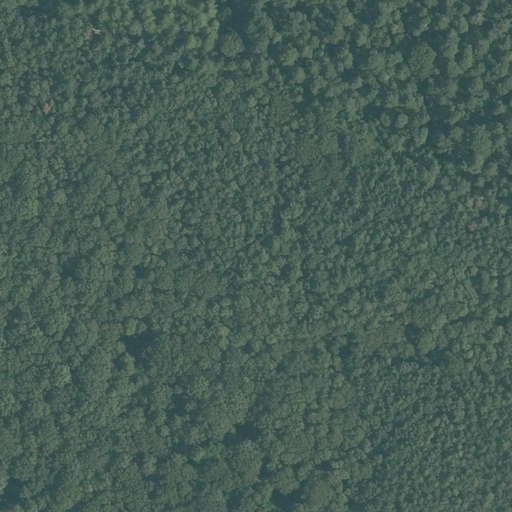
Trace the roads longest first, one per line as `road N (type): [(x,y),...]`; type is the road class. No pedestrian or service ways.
road 1 (track): [(0,6),(249,90),(511,214)]
road 2 (track): [(440,177),(393,0)]
